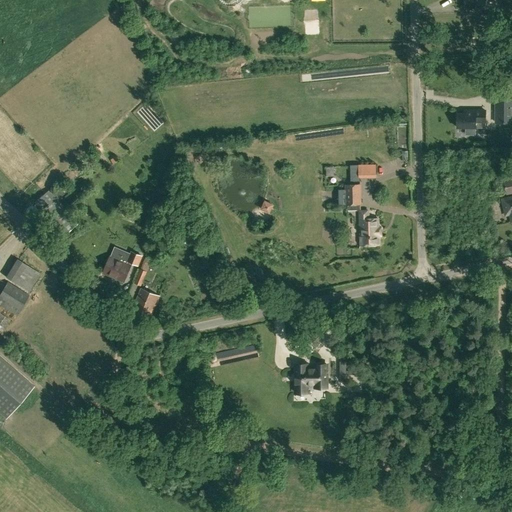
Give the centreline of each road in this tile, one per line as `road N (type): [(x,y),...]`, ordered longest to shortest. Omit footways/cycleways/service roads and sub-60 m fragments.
road 1 (unclassified): [(422,279),(144,334),(117,324),(0,201)]
road 2 (unclassified): [(422,279),(414,0)]
